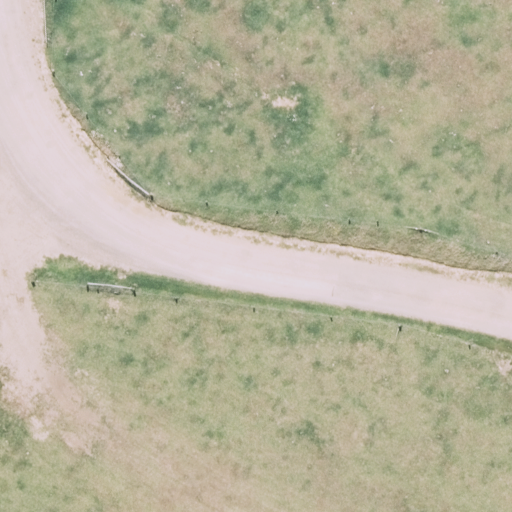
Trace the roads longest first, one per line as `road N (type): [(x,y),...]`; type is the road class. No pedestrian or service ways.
road 1 (track): [(511,316),(233,264),(103,208),(64,169)]
road 2 (track): [(64,169),(30,114),(0,20)]
